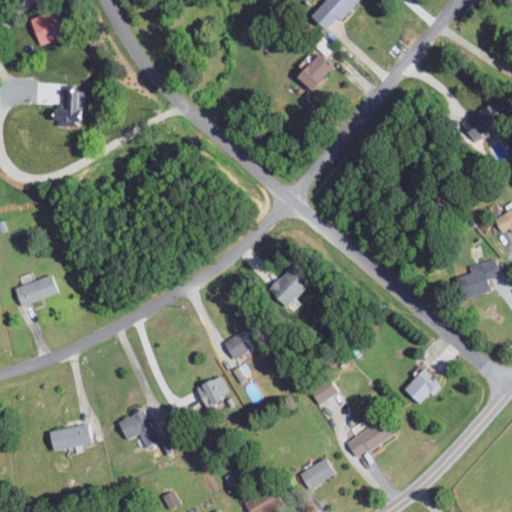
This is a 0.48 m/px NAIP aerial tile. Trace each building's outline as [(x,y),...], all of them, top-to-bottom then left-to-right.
[(326,29),(356,0),(322,0),(310,12),(326,29)] [(60,34),(51,9),(29,17),(38,42),(60,34)] [(295,75),(312,88),(332,63),(318,52),(311,61),(305,56),(298,65),(301,67),(295,75)] [(55,123),(76,124),(77,88),(66,88),(65,108),(56,108),(55,123)] [(487,128),(478,111),(458,121),(467,138),(487,128)] [(499,231),(508,227),(510,230),(511,229),(511,205),(492,215),(499,231)] [(454,276),(461,297),(489,289),(485,276),(499,272),(494,257),(468,265),(470,271),(454,276)] [(285,305),(306,285),(288,266),(267,287),(285,305)] [(56,292),(50,273),(13,286),(19,304),(56,292)] [(222,341),(233,358),(253,346),(243,328),(222,341)] [(239,381),(249,375),(242,363),(232,368),(239,381)] [(403,387),(418,402),(429,390),(432,393),(440,384),(422,367),(403,387)] [(219,399),(218,394),(226,391),(220,374),(194,383),(202,405),(219,399)] [(308,388),(318,403),(336,391),(326,376),(308,388)] [(138,433),(143,445),(159,438),(144,406),(116,419),(125,438),(138,433)] [(393,435),(384,418),(346,439),(355,455),(393,435)] [(47,430),(51,449),(90,440),(86,421),(47,430)] [(299,471),(307,487),(334,473),(326,457),(299,471)] [(243,500),(248,511),(264,511),(279,505),(271,487),(243,500)] [(179,502),(172,489),(161,494),(168,508),(179,502)]
